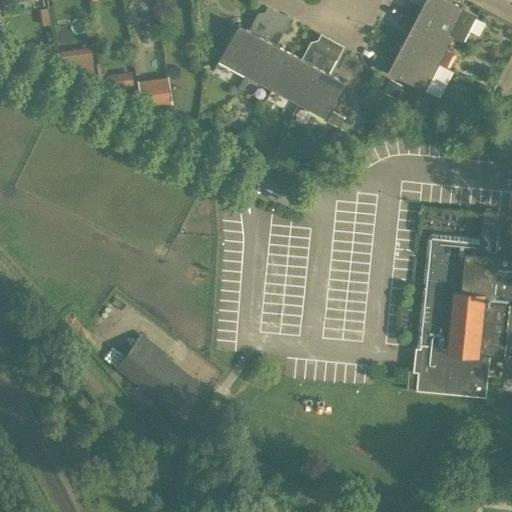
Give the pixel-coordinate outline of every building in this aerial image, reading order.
[(410,0),(409,0),(404,11),(454,38),(463,42),(477,16),(447,0),(425,0),(422,6),(410,0)] [(402,44),(439,64),(445,67),(453,53),(447,50),(454,38),(404,11),(398,22),(410,29),(402,44)] [(217,60),(243,74),(269,26),(259,20),(252,33),(237,24),(217,60)] [(243,74),(271,89),(290,53),(274,45),(281,32),(269,26),(243,74)] [(439,64),(402,44),(394,60),(381,53),(375,64),(388,71),(425,91),(439,64)] [(60,50),(61,69),(77,67),(78,75),(93,73),(91,47),(60,50)] [(271,89),(296,103),(323,54),(312,49),(305,61),(290,53),(271,89)] [(323,54),(296,103),(324,118),(343,82),(327,73),(335,61),(323,54)] [(171,104),(168,77),(136,80),(139,107),(171,104)] [(427,238),(416,345),(414,371),(418,371),(417,389),(486,395),(490,354),(511,355),(511,240),(499,240),(502,213),(484,211),(481,239),(431,235),(427,238)] [(122,365),(172,406),(186,388),(148,358),(155,349),(141,339),(122,365)] [(490,503),(492,488),(472,485),(470,501),(473,501),(490,504),(490,503)]
